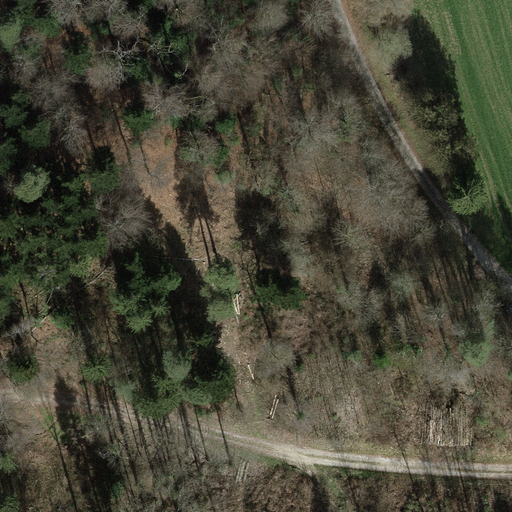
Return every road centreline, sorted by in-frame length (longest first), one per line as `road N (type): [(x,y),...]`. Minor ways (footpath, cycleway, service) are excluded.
road 1 (track): [(511,471),(277,450),(78,402),(0,396)]
road 2 (track): [(277,450),(0,82)]
road 3 (track): [(511,290),(434,196),(387,122),(335,0)]
